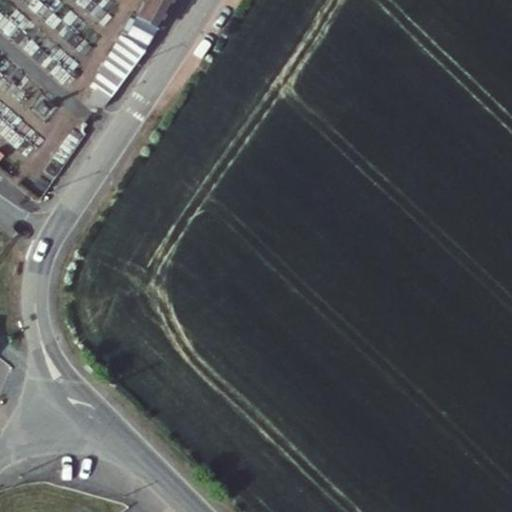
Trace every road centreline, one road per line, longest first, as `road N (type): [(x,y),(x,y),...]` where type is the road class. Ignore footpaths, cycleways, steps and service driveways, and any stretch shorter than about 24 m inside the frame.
road 1 (residential): [(207,0),(39,265),(41,337),(69,390)]
road 2 (residential): [(69,390),(193,511)]
